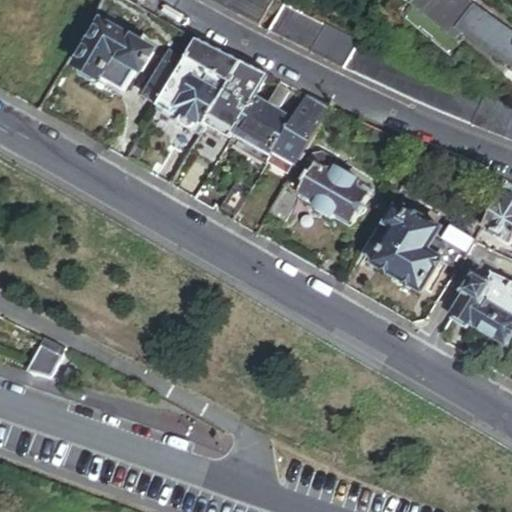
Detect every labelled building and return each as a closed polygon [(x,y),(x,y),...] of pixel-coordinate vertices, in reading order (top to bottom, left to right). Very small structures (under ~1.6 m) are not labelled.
[(205,0),(239,18),(248,0),(205,0)] [(258,29),(273,1),(270,0),(248,0),(239,18),(253,26),(258,29)] [(458,30),(510,71),(511,68),(511,30),(474,0),(420,0),(442,17),(437,23),(454,36),(458,30)] [(359,42),(358,42),(282,5),(267,34),(342,72),(357,46),(359,42)] [(135,72),(140,75),(151,56),(135,46),(137,41),(135,40),(132,38),(129,42),(122,38),(128,28),(99,12),(90,28),(96,32),(88,46),(81,42),(72,59),(79,63),(77,68),(79,69),(77,74),(78,79),(90,86),(96,84),(98,80),(122,94),(135,72)] [(211,121),(229,90),(233,83),(242,67),(221,56),(196,43),(183,66),(157,110),(155,112),(201,138),(205,130),(211,121)] [(474,130),(485,104),(357,46),(342,72),(400,98),(414,104),(450,121),(474,130)] [(144,102),(157,110),(183,66),(169,58),(144,102)] [(233,83),(256,96),(267,79),(256,74),(242,67),(233,83)] [(254,100),(256,96),(233,83),(229,90),(252,104),(254,100)] [(228,131),(234,135),(252,104),(229,90),(211,121),(228,131)] [(293,122),(278,114),(288,97),(282,93),(278,91),(268,108),(254,100),(252,104),(234,135),(232,138),(270,160),(272,157),(290,126),(293,122)] [(295,118),(319,132),(331,111),(320,105),(306,99),(295,118)] [(511,145),(511,110),(487,100),(485,104),(474,130),(504,142),(511,145)] [(314,140),(319,132),(295,118),(293,122),(290,126),(314,140)] [(223,140),(228,131),(211,121),(205,130),(223,140)] [(272,157),(296,171),(314,140),(290,126),(272,157)] [(335,218),(352,228),(368,199),(355,192),(358,186),(331,170),(330,161),(320,156),(312,158),(306,167),(309,177),(298,196),(314,206),(312,210),(333,222),(335,218)] [(399,190),(404,182),(396,177),(391,185),(399,190)] [(253,190),(237,181),(220,209),(236,218),(253,190)] [(511,245),(511,200),(509,198),(511,193),(511,186),(508,185),(482,228),(497,237),(495,240),(507,247),(511,245)] [(355,192),(368,199),(372,193),(358,186),(355,192)] [(285,227),(298,205),(282,195),(269,217),(285,227)] [(431,258),(423,253),(436,230),(405,212),(403,217),(394,212),(386,227),(394,231),(390,238),(376,230),(361,256),(375,264),(373,266),(422,294),(432,276),(439,263),(448,268),(456,273),(473,243),(448,229),(444,235),(431,258)] [(423,253),(431,258),(444,235),(436,230),(423,253)] [(432,276),(441,281),(448,268),(439,263),(432,276)] [(511,283),(493,275),(487,286),(475,279),(452,319),(467,327),(469,322),(507,344),(511,335),(511,283)] [(27,371),(51,377),(67,350),(54,343),(45,339),(27,371)]
